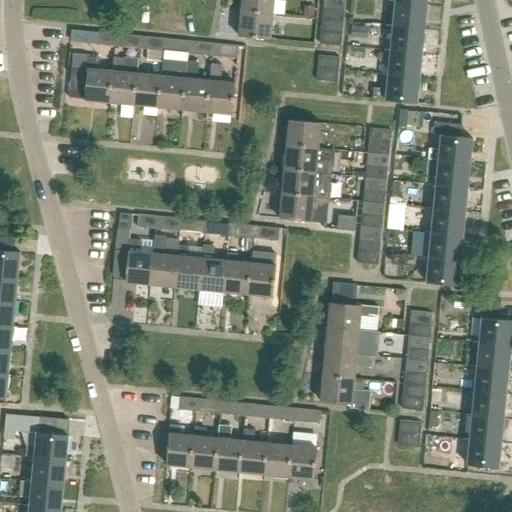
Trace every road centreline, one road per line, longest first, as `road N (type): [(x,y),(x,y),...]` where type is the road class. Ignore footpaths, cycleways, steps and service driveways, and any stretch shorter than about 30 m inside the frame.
road 1 (residential): [(130,511),(19,94),(14,0)]
road 2 (residential): [(511,133),(482,0)]
